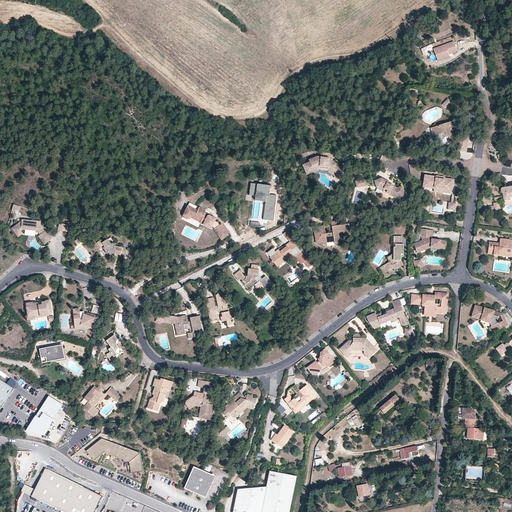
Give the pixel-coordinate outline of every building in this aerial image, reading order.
[(449,54),(457,51),(454,42),(434,49),(438,61),(449,57),(449,54)] [(448,100),(443,106),(445,108),(451,103),(448,100)] [(449,135),(449,136),(451,142),(467,144),(469,129),(465,128),(464,133),(465,133),(465,136),(452,134),(453,124),(448,123),(432,128),(434,136),(437,135),(440,144),(447,142),(446,137),(445,136),(449,135)] [(327,160),(328,160),(329,153),(320,152),(320,156),(327,157),(327,160)] [(333,170),(340,174),(343,167),(338,164),(335,163),(336,162),(333,160),(328,160),(327,160),(327,157),(320,156),(316,156),(308,160),(309,161),(302,165),(305,172),(319,167),(319,166),(326,166),(326,168),(333,171),(333,170)] [(327,170),(339,176),(340,174),(333,170),(333,171),(326,168),(326,166),(319,166),(319,167),(305,172),(306,175),(319,169),(327,170)] [(449,189),(453,190),(455,179),(445,177),(445,179),(435,178),(436,176),(425,175),(423,186),(434,188),(444,189),(443,191),(449,192),(449,189)] [(382,191),(388,194),(395,198),(404,194),(401,185),(395,188),(392,186),(383,181),(384,179),(380,178),(373,181),(376,188),(380,187),(383,188),(382,191)] [(270,186),(250,183),(249,195),(255,196),(265,197),(265,202),(263,219),(273,221),(276,196),(268,195),(270,186)] [(511,185),(502,187),(501,189),(501,192),(503,193),(504,199),(509,199),(508,196),(511,196),(511,185)] [(205,211),(188,203),(182,217),(189,220),(191,217),(200,221),(199,223),(211,229),(212,227),(213,227),(221,240),(229,235),(221,224),(220,225),(218,222),(215,221),(216,218),(209,215),(207,216),(203,215),(204,213),(205,211)] [(36,222),(31,221),(32,220),(22,219),(22,220),(21,225),(18,224),(17,223),(11,227),(17,235),(22,231),(21,230),(23,229),(37,230),(40,234),(38,236),(44,244),(51,239),(46,230),(45,231),(43,232),(40,228),(40,225),(41,221),(36,221),(36,222)] [(317,243),(322,242),(327,245),(327,243),(334,242),(334,243),(339,243),(338,232),(345,231),(346,233),(350,232),(349,224),(337,226),(336,222),(331,223),(333,232),(325,234),(324,226),(319,227),(320,229),(315,229),(317,243)] [(68,226),(60,223),(57,233),(66,236),(68,226)] [(436,239),(436,238),(432,238),(433,230),(421,229),(420,237),(429,238),(414,245),(418,254),(432,247),(441,247),(441,248),(447,249),(448,240),(438,239),(436,239)] [(284,234),(290,242),(292,240),(297,247),(299,246),(293,238),(294,237),(289,231),(284,234)] [(503,252),(511,253),(511,240),(500,239),(499,243),(489,242),(488,254),(493,254),(493,255),(503,257),(503,256),(503,252)] [(113,253),(115,253),(121,254),(122,248),(115,246),(115,244),(112,243),(110,244),(107,240),(103,242),(105,246),(103,248),(107,254),(108,253),(109,254),(111,255),(113,253)] [(287,259),(288,261),(294,256),(301,265),(305,262),(307,260),(297,247),(292,240),(290,242),(286,245),(287,246),(281,251),(282,252),(280,253),(277,250),(273,253),(274,254),(270,257),(272,260),(272,261),(273,262),(274,262),(275,264),(284,257),(285,260),(287,259)] [(394,244),(394,249),(396,250),(396,252),(387,257),(390,262),(383,266),(387,272),(393,268),(395,270),(403,265),(401,261),(401,258),(403,256),(403,244),(400,244),(394,244)] [(275,264),(277,266),(285,260),(284,257),(275,264)] [(310,258),(307,260),(305,262),(309,267),(314,263),(310,258)] [(259,289),(264,285),(266,288),(272,283),(266,275),(262,278),(259,275),(260,270),(258,270),(258,265),(252,264),(251,269),(249,268),(247,276),(244,276),(240,270),(234,275),(238,280),(240,279),(242,281),(242,282),(248,289),(250,287),(252,287),(255,285),(257,287),(256,288),(257,289),(258,288),(259,289)] [(413,304),(424,304),(425,306),(425,311),(426,311),(426,313),(437,314),(437,312),(444,313),(445,306),(447,307),(447,299),(446,299),(446,294),(435,293),(435,296),(435,298),(430,298),(430,295),(423,295),(423,296),(412,295),(412,302),(413,304)] [(229,326),(234,324),(234,322),(235,322),(235,321),(234,321),(233,319),(232,319),(230,308),(219,294),(217,295),(219,307),(217,308),(215,298),(207,299),(211,321),(216,321),(215,318),(219,317),(218,312),(222,311),(223,316),(222,316),(223,321),(228,320),(229,326)] [(34,314),(34,317),(40,316),(40,315),(43,315),(43,316),(49,315),(48,312),(52,312),(50,299),(45,300),(45,301),(32,303),(32,302),(26,303),(28,315),(34,314)] [(399,299),(392,302),(394,308),(390,310),(386,311),(387,314),(378,317),(376,313),(367,316),(368,321),(375,329),(381,326),(380,325),(391,321),(397,318),(399,317),(403,326),(409,324),(406,317),(405,317),(401,306),(402,306),(399,299)] [(92,312),(100,315),(102,307),(94,305),(92,312)] [(491,327),(494,333),(508,326),(505,320),(503,321),(498,324),(497,321),(498,317),(493,316),(494,311),(484,308),(475,306),(472,316),(486,320),(486,322),(490,323),(492,326),(491,327)] [(503,321),(505,320),(502,313),(494,311),(493,316),(498,317),(500,316),(503,321)] [(86,327),(91,328),(95,316),(90,314),(90,316),(86,315),(86,318),(84,317),(84,313),(84,312),(79,313),(79,314),(73,315),(74,329),(80,328),(85,330),(86,327)] [(171,316),(161,315),(161,323),(168,323),(172,324),(171,316)] [(189,339),(203,336),(199,316),(190,318),(191,321),(191,323),(188,324),(188,322),(187,315),(177,317),(176,316),(171,316),(172,324),(175,324),(177,335),(185,334),(185,330),(189,329),(190,333),(188,333),(189,339)] [(110,352),(106,354),(112,363),(114,357),(119,353),(120,349),(116,344),(116,340),(117,340),(114,335),(115,328),(106,335),(108,339),(106,340),(111,347),(109,348),(109,350),(110,352)] [(354,338),(353,339),(352,340),(349,340),(339,349),(347,357),(350,353),(364,353),(368,358),(377,350),(366,338),(362,338),(354,338)] [(511,339),(509,344),(507,343),(504,345),(502,344),(496,349),(501,356),(508,351),(507,350),(510,348),(511,348),(511,339)] [(43,362),(65,358),(62,344),(40,349),(43,362)] [(308,370),(312,375),(315,376),(316,375),(322,371),(322,368),(324,366),(328,367),(336,361),(326,348),(320,353),(319,360),(320,361),(318,363),(317,362),(314,362),(309,366),(308,370)] [(167,390),(170,391),(173,382),(161,378),(161,380),(158,387),(156,387),(154,395),(153,398),(150,399),(148,408),(158,411),(160,403),(164,401),(167,390)] [(158,387),(161,380),(155,379),(153,386),(155,386),(152,394),(154,395),(156,387),(158,387)] [(0,409),(13,389),(0,380),(0,409)] [(200,418),(211,420),(214,405),(210,404),(208,404),(209,395),(212,382),(205,381),(203,394),(202,393),(197,392),(196,396),(193,396),(187,400),(190,405),(194,403),(200,404),(201,402),(203,403),(200,418)] [(284,399),(295,414),(300,410),(300,406),(304,407),(307,405),(307,403),(309,401),(309,397),(313,398),(316,396),(307,385),(300,390),(295,385),(292,388),(297,394),(294,397),(295,398),(291,401),(292,395),(288,391),(287,397),(284,399)] [(104,393),(101,391),(97,388),(95,386),(84,398),(89,401),(83,408),(93,416),(97,412),(94,409),(96,407),(93,405),(104,393)] [(106,392),(107,393),(116,401),(121,395),(111,387),(106,392)] [(93,405),(96,407),(107,393),(106,392),(104,393),(93,405)] [(246,405),(254,408),(257,399),(252,398),(253,396),(247,394),(247,396),(246,395),(245,398),(242,397),(244,396),(240,392),(233,398),(234,400),(228,405),(228,404),(224,407),(227,410),(223,413),(227,417),(231,414),(233,417),(246,405)] [(380,408),(384,413),(394,405),(395,406),(398,404),(400,405),(403,403),(400,400),(396,394),(380,408)] [(48,396),(25,431),(43,434),(62,405),(48,396)] [(201,407),(198,418),(200,418),(203,403),(201,402),(200,404),(194,403),(190,405),(187,400),(186,401),(185,404),(189,410),(195,406),(201,407)] [(281,414),(286,410),(281,404),(276,408),(281,414)] [(246,405),(233,417),(234,418),(247,407),(253,410),(254,408),(246,405)] [(459,407),(458,417),(466,418),(475,418),(475,412),(472,408),(459,407)] [(311,420),(319,412),(317,409),(308,417),(311,420)] [(354,424),(357,427),(361,424),(356,416),(348,422),(351,426),(354,424)] [(475,418),(466,418),(466,423),(466,427),(468,428),(467,437),(483,439),(484,428),(474,427),(475,422),(475,418)] [(279,435),(273,442),(282,448),(294,432),(284,425),(278,435),(279,435)] [(227,427),(220,434),(223,438),(230,431),(227,427)] [(130,469),(131,473),(143,471),(140,453),(102,439),(86,451),(89,454),(87,455),(89,458),(91,457),(94,461),(104,453),(111,455),(111,457),(113,459),(114,457),(129,462),(130,465),(128,466),(128,469),(130,469)] [(421,456),(419,447),(411,449),(413,458),(421,456)] [(488,456),(498,457),(499,448),(488,448),(488,456)] [(339,478),(347,476),(352,475),(351,470),(349,466),(348,462),(343,464),(344,467),(337,469),(339,478)] [(215,476),(193,466),(184,488),(206,497),(215,476)] [(93,511),(101,495),(45,468),(35,489),(31,487),(25,484),(21,491),(28,494),(64,511),(93,511)] [(269,471),(266,487),(237,490),(232,511),(289,511),(296,476),(269,471)] [(369,489),(367,483),(357,486),(359,497),(370,495),(369,489)]
